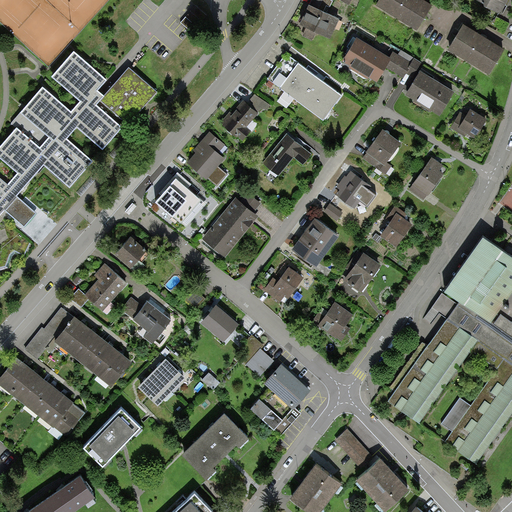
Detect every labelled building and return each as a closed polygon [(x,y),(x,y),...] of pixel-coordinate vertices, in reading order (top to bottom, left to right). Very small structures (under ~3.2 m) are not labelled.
[(332,0),(311,0),(309,5),(323,11),(326,5),(329,6),(333,0),(332,0)] [(433,5),(423,0),(379,0),(376,5),(417,31),(428,14),(433,5)] [(508,0),(475,0),(482,4),(482,5),(501,15),(507,2),(508,0)] [(196,5),(181,23),(192,32),(207,14),(196,5)] [(309,5),(301,21),(299,24),(303,26),(299,34),(312,40),(316,31),(330,38),(339,19),(323,11),(309,5)] [(509,23),(496,17),(493,24),(506,30),(509,23)] [(483,36),(463,24),(448,49),(490,74),(505,49),(483,36)] [(390,57),(357,37),(342,61),(350,66),(349,68),(368,79),(369,77),(377,82),(385,70),(386,68),(392,58),(390,57)] [(393,51),(390,57),(392,58),(386,68),(403,78),(406,74),(409,69),(407,68),(414,57),(401,49),(398,54),(393,51)] [(0,266),(6,265),(10,254),(14,250),(24,254),(32,240),(2,213),(4,209),(25,227),(31,219),(37,213),(17,196),(44,164),(69,187),(94,160),(67,139),(77,127),(104,149),(123,127),(97,105),(101,101),(129,126),(158,92),(129,67),(104,96),(97,90),(107,80),(74,52),(52,77),(81,101),(72,111),(43,85),(11,123),(17,128),(0,147),(0,158),(18,173),(7,185),(0,178),(0,266)] [(318,77),(286,53),(267,78),(269,80),(274,83),(280,87),(279,88),(323,121),(342,95),(318,77)] [(423,63),(414,57),(407,68),(409,69),(406,74),(413,78),(423,63)] [(456,91),(420,70),(413,82),(405,95),(413,100),(412,101),(431,112),(432,111),(441,116),(456,91)] [(270,88),(274,83),(269,80),(266,84),(270,88)] [(247,104),(258,113),(261,109),(265,109),(267,110),(271,106),(255,94),(247,104)] [(247,104),(243,100),(232,113),(230,112),(228,114),(220,123),(236,137),(237,135),(243,140),(251,131),(246,127),(259,113),(258,113),(247,104)] [(487,119),(470,109),(466,116),(460,112),(451,128),(461,135),(465,137),(467,134),(476,139),(487,119)] [(401,143),(383,129),(362,158),(385,175),(392,166),(387,162),(401,143)] [(210,131),(202,140),(218,153),(225,145),(210,131)] [(286,133),(262,163),(279,177),(294,158),(303,165),(312,154),(286,133)] [(218,153),(202,140),(193,150),(195,152),(192,156),(187,163),(207,180),(208,179),(217,186),(227,174),(218,166),(225,159),(218,153)] [(443,165),(432,157),(409,190),(424,201),(427,196),(428,197),(445,174),(440,170),(443,165)] [(372,186),(351,170),(346,177),(345,175),(340,181),(337,187),(340,190),(336,195),(355,209),(360,202),(368,207),(377,195),(369,190),(372,186)] [(185,180),(178,172),(154,201),(181,224),(202,201),(188,188),(192,184),(185,180)] [(244,191),(238,199),(253,212),(260,203),(244,191)] [(238,199),(236,197),(202,239),(225,257),(255,221),(259,216),(253,212),(238,199)] [(343,212),(330,203),(324,212),(337,221),(343,212)] [(404,218),(407,213),(396,205),(387,218),(391,221),(380,236),(383,238),(396,247),(413,224),(408,221),(404,218)] [(339,237),(315,219),(292,249),(316,267),(339,237)] [(379,243),(383,238),(380,236),(376,233),(372,238),(379,243)] [(147,250),(131,236),(115,255),(131,269),(147,250)] [(511,293),(511,257),(483,238),(444,294),(442,293),(432,308),(436,310),(448,319),(428,346),(423,342),(390,387),(385,383),(371,404),(394,420),(401,410),(419,423),(471,350),(497,369),(471,405),(460,398),(442,424),(452,431),(445,442),(477,464),(511,414),(511,322),(501,315),(496,321),(493,319),(511,293)] [(381,265),(364,252),(363,254),(358,250),(345,268),(350,271),(343,280),(361,293),(365,288),(381,265)] [(128,283),(105,263),(94,275),(98,279),(85,294),(85,295),(89,298),(103,311),(128,283)] [(273,278),(264,290),(280,302),(283,298),(284,297),(288,299),(304,278),(289,267),(278,282),(273,278)] [(85,294),(78,289),(70,298),(81,307),(89,298),(85,295),(85,294)] [(205,298),(194,289),(185,299),(196,309),(205,298)] [(144,306),(131,296),(121,309),(134,319),(144,306)] [(172,321),(148,301),(144,306),(134,319),(133,320),(144,328),(139,333),(153,344),(172,321)] [(353,315),(335,302),(328,311),(320,324),(318,326),(336,339),(337,338),(341,341),(350,329),(346,326),(353,315)] [(239,325),(216,305),(213,308),(201,323),(224,342),(239,325)] [(57,338),(74,317),(62,307),(44,329),(42,327),(24,349),(37,359),(54,337),(57,338)] [(320,324),(328,311),(322,307),(313,319),(320,324)] [(54,342),(69,353),(89,328),(83,324),(74,317),(57,338),(54,342)] [(89,328),(69,353),(81,364),(102,338),(95,333),(89,328)] [(264,346),(252,335),(238,351),(249,361),(261,348),(261,349),(264,346)] [(102,338),(81,364),(96,376),(117,351),(110,345),(102,338)] [(261,349),(261,348),(249,361),(246,364),(260,377),(275,361),(261,349)] [(117,351),(96,376),(111,388),(132,363),(120,353),(117,351)] [(0,377),(0,385),(11,394),(31,369),(23,363),(16,357),(0,377)] [(152,373),(172,392),(186,378),(166,359),(161,364),(152,373)] [(311,391),(281,364),(273,373),(264,383),(269,388),(250,409),(274,430),(275,430),(281,436),(301,414),(295,408),(311,391)] [(11,394),(24,405),(44,379),(37,374),(31,369),(11,394)] [(172,392),(152,373),(145,380),(138,387),(158,406),(172,392)] [(44,379),(24,405),(40,417),(60,392),(52,385),(44,379)] [(60,392),(40,417),(54,428),(54,427),(66,437),(86,413),(67,397),(60,392)] [(140,428),(121,409),(83,448),(102,467),(124,445),(140,428)] [(224,414),(182,455),(206,480),(215,471),(213,469),(228,454),(237,445),(239,448),(248,439),(224,414)] [(365,472),(377,461),(347,428),(335,440),(365,472)] [(391,470),(381,458),(377,461),(365,472),(356,480),(385,511),(409,490),(391,470)] [(320,511),(341,484),(315,465),(303,482),(290,499),(307,511),(320,511)] [(80,476),(42,503),(48,511),(74,511),(95,498),(80,476)] [(212,511),(195,493),(175,511),(212,511)] [(48,511),(42,503),(29,511),(48,511)]
